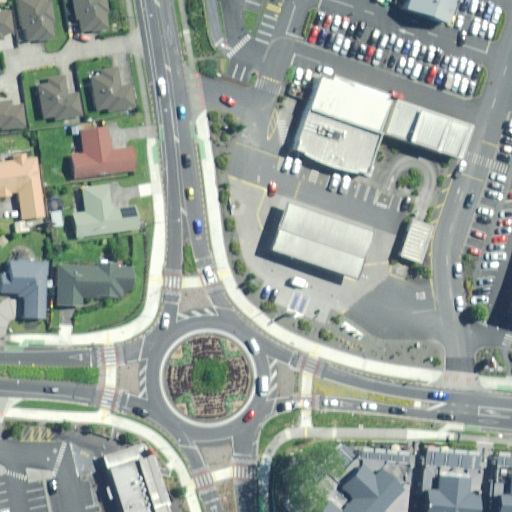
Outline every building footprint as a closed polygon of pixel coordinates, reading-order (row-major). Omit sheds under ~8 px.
[(22,42),(50,38),(48,22),(51,21),(48,0),(39,2),(38,0),(12,0),(17,31),(20,30),(22,42)] [(68,0),(71,21),(73,21),(75,34),(104,30),(101,12),(105,12),(103,0),(68,0)] [(401,0),(399,7),(443,22),(450,0),(401,0)] [(86,78),(91,111),(103,109),(104,113),(131,109),(127,85),(115,88),(112,70),(97,72),(97,76),(86,78)] [(466,128),(313,74),(286,150),(369,178),(384,134),(455,158),(466,128)] [(33,86),(39,120),(50,118),(50,122),(77,117),(74,94),(62,96),(59,78),(43,81),(44,84),(33,86)] [(6,101),(0,102),(0,131),(20,128),(17,106),(6,107),(6,101)] [(105,151),(102,129),(75,132),(78,155),(66,157),(68,180),(129,172),(126,148),(105,151)] [(0,163),(0,197),(14,196),(17,221),(40,218),(33,159),(23,160),(23,156),(6,158),(7,163),(0,163)] [(106,211),(103,186),(77,189),(80,214),(67,216),(70,239),(133,230),(130,207),(106,211)] [(366,231),(281,202),(266,248),(350,276),(366,231)] [(407,218),(393,255),(415,263),(429,226),(407,218)] [(42,264),(4,262),(3,272),(0,272),(0,294),(13,295),(12,300),(19,300),(18,320),(40,321),(42,264)] [(127,291),(128,267),(53,266),(52,307),(78,307),(78,299),(118,299),(118,291),(127,291)] [(172,511),(147,436),(103,450),(123,511),(172,511)] [(381,511),(401,489),(378,469),(374,474),(364,466),(346,487),(356,495),(341,511),(332,504),(325,511),(381,511)] [(511,511),(511,472),(502,472),(501,489),(493,489),(491,511),(511,511)] [(469,476),(438,473),(437,490),(425,490),(423,511),(472,511),(473,494),(468,494),(469,476)]
